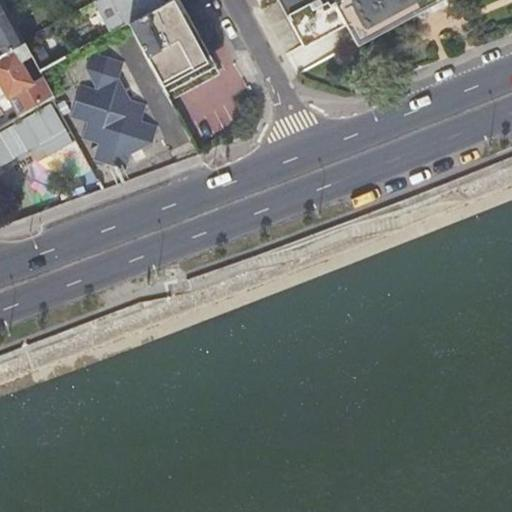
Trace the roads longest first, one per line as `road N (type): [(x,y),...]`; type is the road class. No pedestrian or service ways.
road 1 (primary): [(0,317),(511,119)]
road 2 (primary): [(320,156),(0,275)]
road 3 (primary): [(511,78),(320,156)]
road 4 (residential): [(320,156),(232,0)]
